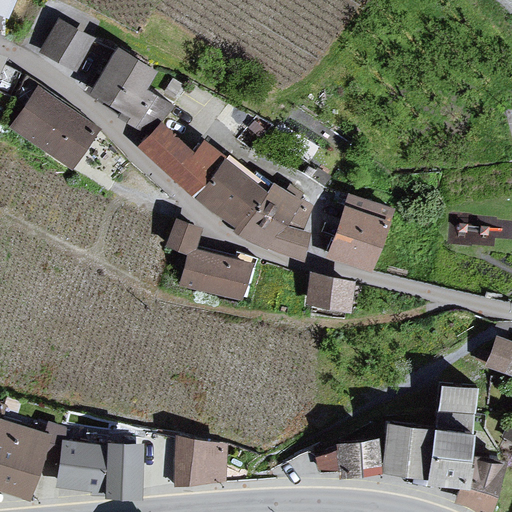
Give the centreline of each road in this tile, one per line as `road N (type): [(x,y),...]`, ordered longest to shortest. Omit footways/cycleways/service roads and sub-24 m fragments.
road 1 (residential): [(511,311),(264,251),(217,230),(43,66),(0,40)]
road 2 (unclassified): [(105,511),(283,499),(412,511)]
